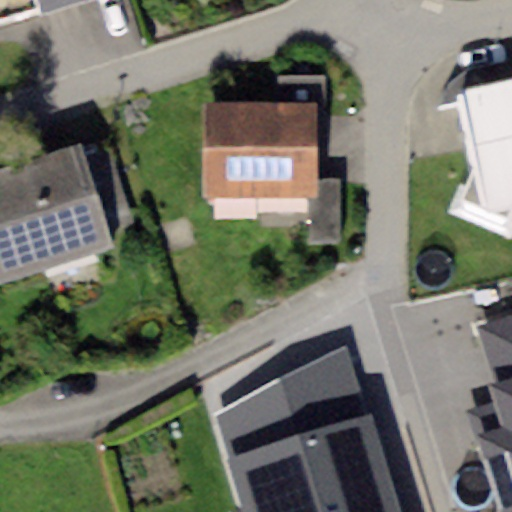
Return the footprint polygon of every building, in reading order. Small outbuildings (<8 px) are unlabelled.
[(34,0),(39,14),(88,0),(34,0)] [(273,101),(203,101),(203,196),(315,196),(315,180),(315,109),(325,109),(326,75),(273,75),(273,101)] [(511,81),(462,90),(473,173),(461,206),(511,231),(511,81)] [(81,147),(0,171),(0,282),(115,248),(110,233),(134,225),(111,151),(85,159),(81,147)] [(342,179),(315,180),(315,196),(315,246),(342,245),(342,179)] [(511,316),(472,329),(489,386),(511,378),(511,316)] [(216,417),(228,460),(373,418),(350,344),(216,417)] [(497,407),(468,415),(495,511),(511,511),(511,378),(489,386),(497,407)] [(400,511),(373,418),(228,460),(243,511),(400,511)]
